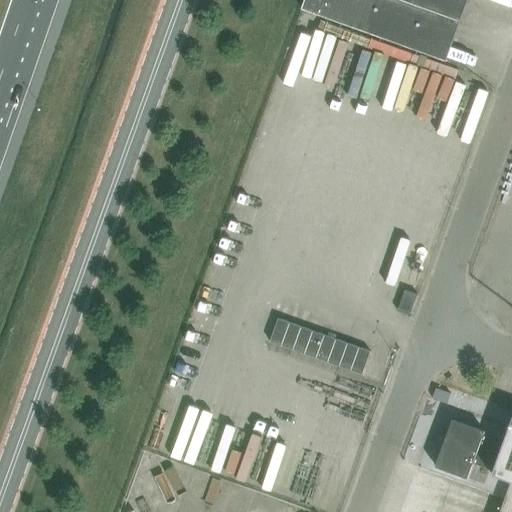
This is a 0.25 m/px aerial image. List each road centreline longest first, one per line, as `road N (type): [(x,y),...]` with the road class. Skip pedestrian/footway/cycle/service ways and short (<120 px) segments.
road 1 (tertiary): [(0,498),(179,0)]
road 2 (unclassified): [(431,316),(511,93)]
road 3 (unclassified): [(360,511),(431,316)]
